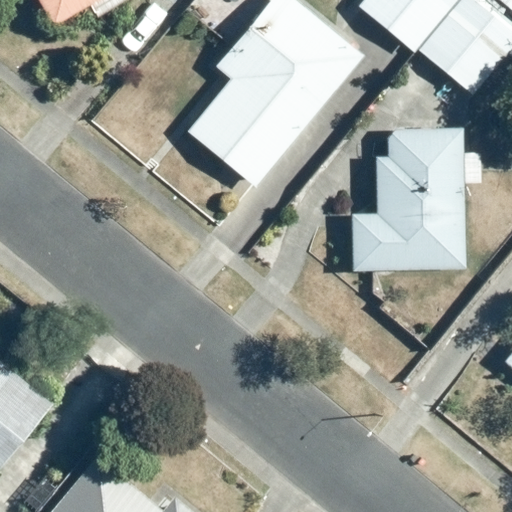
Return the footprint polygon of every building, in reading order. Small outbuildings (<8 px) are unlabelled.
[(36,0),(52,26),(92,3),(98,13),(120,0),(36,0)] [(358,55),(289,0),(266,0),(214,65),(230,79),(187,133),(253,187),(358,55)] [(414,51),(455,0),(359,0),(355,6),(414,51)] [(511,24),(480,0),(455,0),(414,51),(471,95),(503,54),(511,60),(511,24)] [(511,0),(498,0),(511,10),(511,0)] [(391,158),(375,158),(375,215),(352,215),(352,269),(460,269),(460,130),(391,130),(391,158)] [(511,347),(502,360),(511,368),(511,347)] [(0,460),(46,408),(0,367),(0,460)] [(142,475),(126,495),(87,462),(46,511),(187,511),(175,502),(142,475)]
